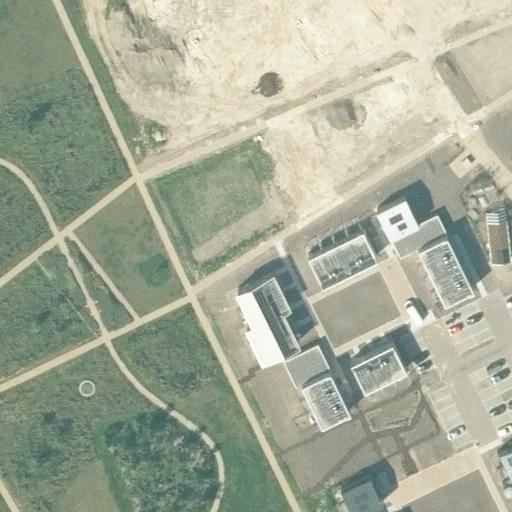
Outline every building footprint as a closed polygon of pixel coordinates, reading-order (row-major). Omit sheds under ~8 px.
[(208,0),(189,0),(200,15),(213,6),(208,0)] [(320,0),(299,0),(316,22),(330,12),(320,0)] [(342,0),(320,0),(330,12),(344,2),(342,0)] [(170,1),(114,41),(131,64),(187,24),(170,1)] [(344,2),(330,12),(358,52),(372,42),(344,2)] [(330,12),(316,22),(344,62),(358,52),(330,12)] [(294,38),(282,47),(300,73),(313,64),(294,38)] [(185,45),(153,68),(164,83),(196,60),(185,45)] [(282,47),(270,56),(288,82),(300,73),(282,47)] [(270,56),(258,64),(276,90),(288,82),(270,56)] [(196,60),(164,83),(174,98),(175,98),(200,80),(207,75),(196,60)] [(258,64),(245,73),(263,99),(276,90),(258,64)] [(174,98),(168,103),(179,118),(211,95),(200,80),(175,98),(174,98)] [(211,95),(179,118),(190,133),(222,110),(211,95)] [(405,194),(376,208),(383,222),(412,207),(405,194)] [(412,207),(383,222),(390,236),(419,222),(419,221),(412,207)] [(419,222),(390,236),(400,256),(418,246),(447,232),(437,212),(419,221),(419,222)] [(506,217),(486,219),(491,261),(511,259),(506,217)] [(363,226),(348,233),(363,262),(377,255),(363,226)] [(447,232),(418,246),(425,260),(454,246),(447,232)] [(348,233),(335,239),(349,268),(363,262),(348,233)] [(335,239),(322,246),(336,275),(349,268),(335,239)] [(322,246),(308,253),(322,282),(336,275),(322,246)] [(454,246),(425,260),(431,273),(460,259),(454,246)] [(460,259),(431,273),(438,286),(467,272),(460,259)] [(273,270),(237,287),(246,304),(281,287),(273,270)] [(467,272),(438,286),(445,301),(474,287),(467,272)] [(281,287),(246,304),(254,321),(282,307),(289,304),(281,287)] [(254,321),(246,324),(255,341),(290,324),(282,307),(254,321)] [(290,324),(255,341),(263,358),(298,341),(290,324)] [(393,339),(379,346),(393,375),(407,368),(393,339)] [(317,342),(283,359),(296,385),(301,382),(330,368),(317,342)] [(379,346),(365,352),(379,381),(393,375),(379,346)] [(365,352),(351,359),(365,388),(379,381),(365,352)] [(330,368),(301,382),(308,396),(337,382),(330,368)] [(337,382),(308,396),(315,409),(343,395),(337,382)] [(343,395),(315,409),(322,423),(350,409),(343,395)] [(511,443),(497,451),(504,465),(511,461),(511,443)] [(369,472),(340,486),(347,500),(376,486),(369,472)] [(376,486),(347,500),(352,511),(359,511),(374,505),(383,500),(376,486)]
